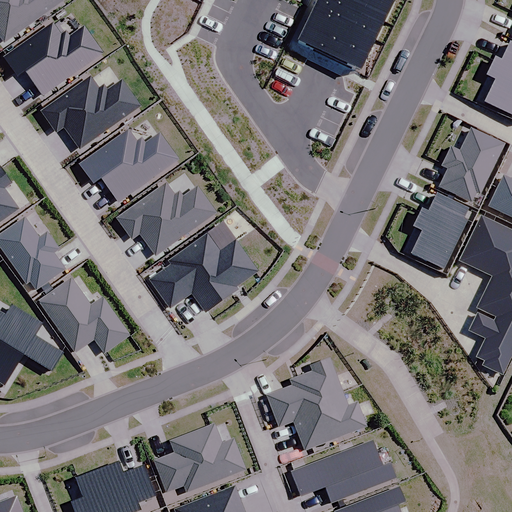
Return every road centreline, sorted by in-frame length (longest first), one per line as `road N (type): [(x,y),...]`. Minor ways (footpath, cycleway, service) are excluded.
road 1 (residential): [(228,361),(285,318),(339,236),(450,0)]
road 2 (residential): [(195,375),(0,96)]
road 3 (residential): [(25,437),(195,375)]
road 4 (residential): [(287,511),(228,361)]
